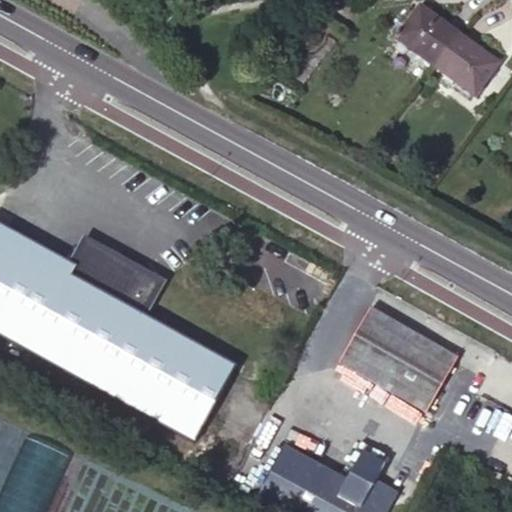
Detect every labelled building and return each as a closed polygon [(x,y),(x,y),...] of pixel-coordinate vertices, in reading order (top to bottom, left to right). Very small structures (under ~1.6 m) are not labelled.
[(434,66),(457,34),(419,6),(395,39),(434,66)] [(496,64),(457,34),(434,66),(474,95),(496,64)] [(0,235),(0,336),(194,443),(235,366),(134,309),(70,274),(0,235)] [(85,247),(70,274),(134,309),(148,281),(85,247)] [(455,360),(367,311),(336,366),(425,415),(455,360)] [(347,486),(291,454),(265,500),(286,511),(362,511),(377,485),(386,470),(363,457),(347,486)] [(386,511),(395,495),(377,485),(362,511),(386,511)]
